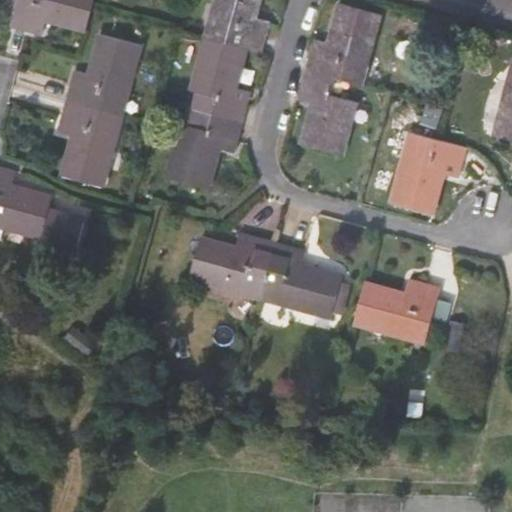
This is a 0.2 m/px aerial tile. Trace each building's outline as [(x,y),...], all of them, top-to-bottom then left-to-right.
[(47,19),(87,30),(94,0),(9,0),(7,10),(16,12),(13,25),(43,33),(47,19)] [(190,107),(185,124),(170,177),(210,188),(220,149),(234,152),(251,91),(237,87),(247,49),(262,52),(270,21),(256,17),(260,0),(217,0),(193,89),(218,96),(214,114),(190,107)] [(342,3),(332,42),(317,39),(299,99),(315,103),(304,143),(343,154),(357,101),(332,93),(337,77),(363,84),(382,14),(342,3)] [(60,131),(74,135),(64,175),(105,186),(143,45),(103,34),(92,74),(77,70),(60,131)] [(511,139),(511,81),(497,135),(511,139)] [(468,147),(438,139),(414,133),(394,202),(434,213),(445,173),(459,177),(468,147)] [(0,223),(3,225),(42,236),(48,211),(50,206),(53,196),(13,185),(14,181),(17,171),(0,166),(0,223)] [(54,192),(14,181),(13,185),(53,196),(54,192)] [(85,216),(50,206),(48,211),(84,221),(85,216)] [(48,211),(42,236),(40,241),(39,245),(75,255),(84,221),(48,211)] [(42,236),(3,225),(1,230),(40,241),(42,236)] [(242,248),(203,237),(192,276),(333,314),(343,276),(303,264),(307,251),(247,234),(242,248)] [(367,282),(356,321),(426,341),(441,288),(411,279),(407,293),(367,282)] [(434,327),(446,329),(452,303),(440,301),(434,327)] [(66,337),(84,351),(93,340),(75,326),(66,337)]
